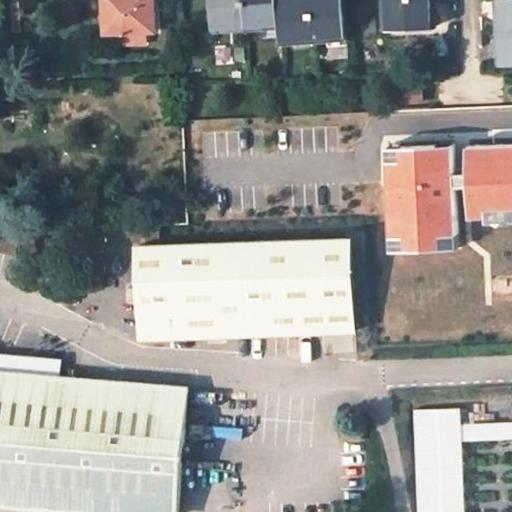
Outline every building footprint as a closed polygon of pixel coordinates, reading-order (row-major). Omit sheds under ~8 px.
[(105,0),(107,28),(154,26),(152,0),(105,0)] [(344,0),(212,0),(214,26),(280,22),(282,38),(348,33),(344,0)] [(433,26),(432,0),(387,0),(388,27),(433,26)] [(511,0),(500,0),(503,62),(511,61),(511,0)] [(414,103),(414,94),(402,94),(403,104),(414,103)] [(511,213),(511,139),(466,141),(466,139),(388,142),(391,246),(469,244),(468,214),(511,213)] [(356,327),(352,237),(140,246),(142,336),(356,327)] [(0,372),(21,374),(23,355),(0,353),(0,372)] [(0,500),(136,511),(178,511),(188,387),(21,374),(0,372),(0,500)] [(464,511),(461,438),(460,421),(460,405),(414,407),(418,511),(464,511)] [(511,418),(460,421),(461,438),(511,436),(511,418)]
